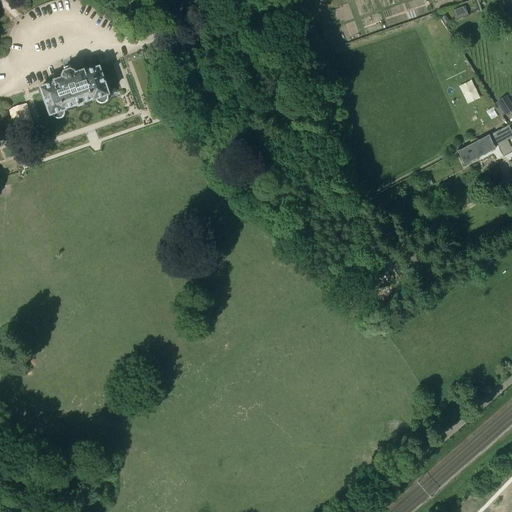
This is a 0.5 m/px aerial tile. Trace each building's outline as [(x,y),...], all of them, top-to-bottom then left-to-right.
[(511,11),(511,0),(501,0),(504,6),(506,5),(510,12),(511,11)] [(465,7),(453,11),(456,19),(468,15),(465,7)] [(67,109),(66,108),(94,98),(94,99),(110,94),(100,66),(86,71),(85,69),(76,72),(75,70),(72,68),(65,70),(63,74),(64,76),(55,79),(56,81),(41,86),(51,114),(67,109)] [(497,100),(506,114),(511,110),(511,105),(506,95),(497,100)] [(511,131),(509,125),(508,125),(459,151),(465,164),(495,148),(494,147),(498,145),(503,156),(511,151),(511,131)]
